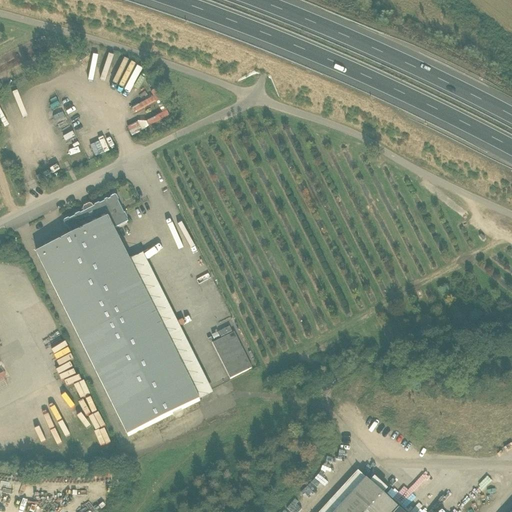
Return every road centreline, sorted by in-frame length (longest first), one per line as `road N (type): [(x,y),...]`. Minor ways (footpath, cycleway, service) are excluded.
road 1 (track): [(0,14),(348,131),(511,216)]
road 2 (motorway): [(156,0),(304,54),(511,154)]
road 3 (motorway): [(511,123),(242,0)]
road 4 (unclassified): [(255,97),(0,221)]
